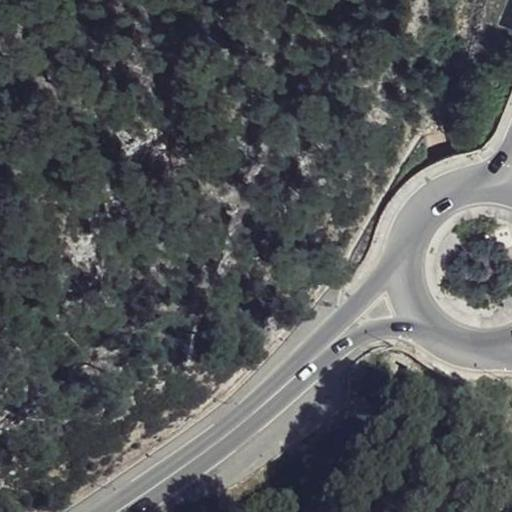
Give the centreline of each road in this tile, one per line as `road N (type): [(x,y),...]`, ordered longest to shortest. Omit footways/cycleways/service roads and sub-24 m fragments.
road 1 (secondary): [(113,511),(304,368)]
road 2 (secondary): [(497,179),(440,189),(401,231),(393,260)]
road 3 (secondary): [(393,260),(304,368)]
